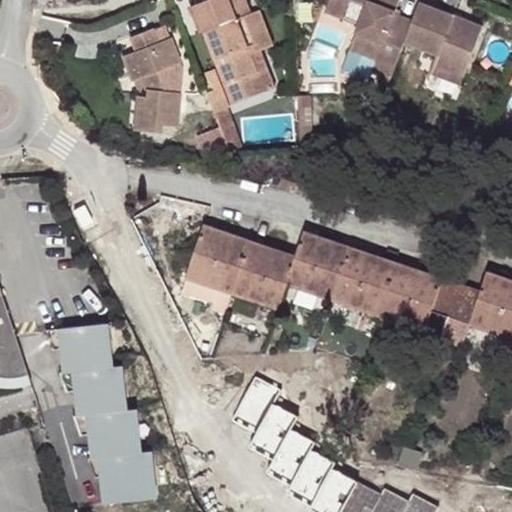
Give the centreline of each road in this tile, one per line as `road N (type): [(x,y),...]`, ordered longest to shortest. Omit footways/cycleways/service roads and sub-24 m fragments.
road 1 (residential): [(511,252),(96,171)]
road 2 (residential): [(279,511),(237,456),(96,171)]
